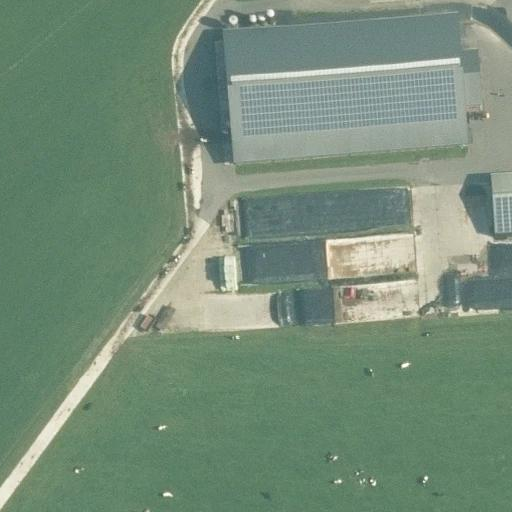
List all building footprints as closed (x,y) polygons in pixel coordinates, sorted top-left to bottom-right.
[(223,39),(233,163),(464,144),(462,110),(481,108),(475,51),(457,53),(454,20),(223,39)] [(511,179),(489,181),(493,237),(511,235),(511,179)] [(259,197),(261,229),(357,224),(356,210),(336,211),(335,206),(304,207),(303,194),(259,197)] [(250,267),(345,263),(344,246),(372,245),(372,230),(248,236),(250,267)] [(310,317),(406,317),(406,301),(417,301),(417,270),(310,270),(310,317)] [(204,362),(271,360),(271,343),(204,344),(204,362)] [(125,367),(141,367),(141,349),(125,349),(125,367)]
